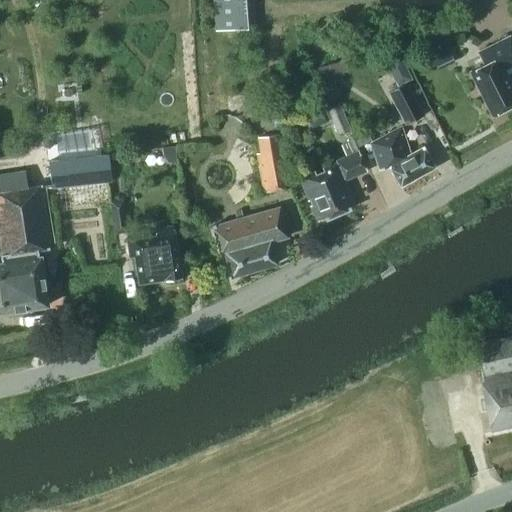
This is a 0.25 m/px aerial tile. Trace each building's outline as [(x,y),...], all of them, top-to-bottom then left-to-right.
[(256,29),(254,0),(212,0),(215,31),(256,29)] [(511,38),(511,36),(478,52),(485,64),(470,72),(492,115),(511,105),(511,83),(505,70),(511,66),(511,38)] [(384,58),(390,71),(404,63),(398,51),(384,58)] [(344,89),(341,71),(355,69),(353,58),(325,63),(330,91),(344,89)] [(424,114),(408,82),(389,92),(405,124),(424,114)] [(327,107),(338,134),(351,129),(340,102),(327,107)] [(411,154),(402,126),(371,144),(379,170),(389,166),(400,186),(435,166),(424,147),(411,154)] [(281,149),(278,134),(257,138),(260,153),(256,153),(263,192),(291,186),(284,148),(281,149)] [(317,221),(355,205),(344,180),(367,170),(354,140),(341,145),(346,156),(336,161),(336,162),(299,178),(317,221)] [(177,163),(175,146),(162,147),(163,155),(168,162),(173,163),(177,163)] [(112,180),(109,154),(50,161),(53,187),(112,180)] [(28,186),(26,171),(0,174),(0,249),(1,250),(2,262),(0,262),(0,312),(48,305),(40,249),(54,247),(45,184),(28,186)] [(128,231),(124,200),(111,201),(115,233),(128,231)] [(287,237),(278,206),(213,225),(221,253),(224,252),(231,276),(277,262),(271,241),(287,237)] [(177,248),(173,225),(156,228),(157,235),(128,239),(130,256),(135,255),(139,282),(164,278),(164,279),(165,279),(170,283),(178,282),(178,281),(181,277),(182,277),(177,248)] [(511,333),(474,342),(482,378),(480,378),(491,430),(511,425),(511,333)]
